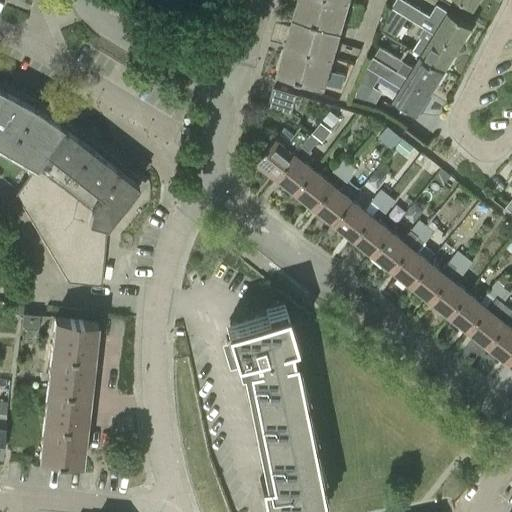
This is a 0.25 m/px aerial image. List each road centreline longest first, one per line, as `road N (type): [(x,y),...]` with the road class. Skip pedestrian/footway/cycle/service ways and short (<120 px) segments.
road 1 (residential): [(511,424),(214,187)]
road 2 (residential): [(171,496),(152,399),(157,305),(176,228),(214,187)]
road 3 (residential): [(511,138),(476,150),(457,122),(511,7)]
road 4 (residential): [(14,36),(170,130)]
road 5 (residential): [(171,496),(132,508),(6,498)]
road 6 (residential): [(216,95),(84,6)]
